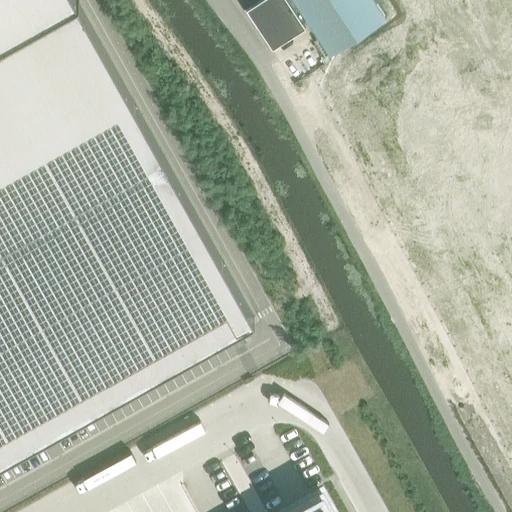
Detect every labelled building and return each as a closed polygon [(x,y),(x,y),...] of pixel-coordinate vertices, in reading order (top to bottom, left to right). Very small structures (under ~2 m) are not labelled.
[(77,0),(0,0),(0,458),(254,317),(77,0)] [(265,0),(258,5),(250,10),(261,27),(272,44),(306,22),(319,41),(315,44),(325,59),(386,19),(373,0),(265,0)] [(398,56),(365,72),(475,299),(509,283),(398,56)] [(511,286),(499,293),(511,318),(511,286)] [(242,331),(231,337),(236,346),(247,340),(242,331)] [(331,511),(321,494),(289,511),(331,511)]
